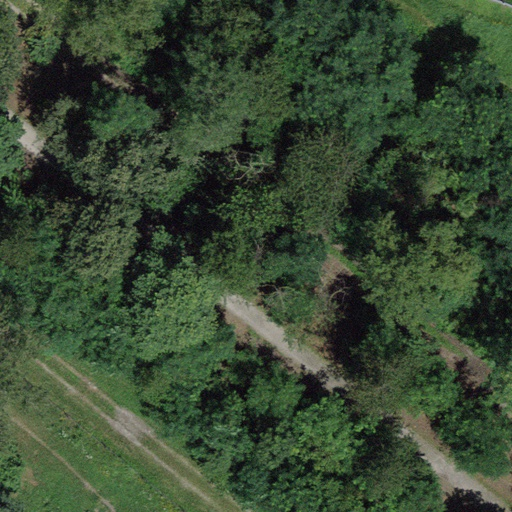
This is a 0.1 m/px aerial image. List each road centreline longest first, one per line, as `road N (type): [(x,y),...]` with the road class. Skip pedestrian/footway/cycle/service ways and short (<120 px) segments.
road 1 (track): [(511,399),(20,0)]
road 2 (track): [(493,511),(0,117)]
road 3 (track): [(0,336),(235,511)]
